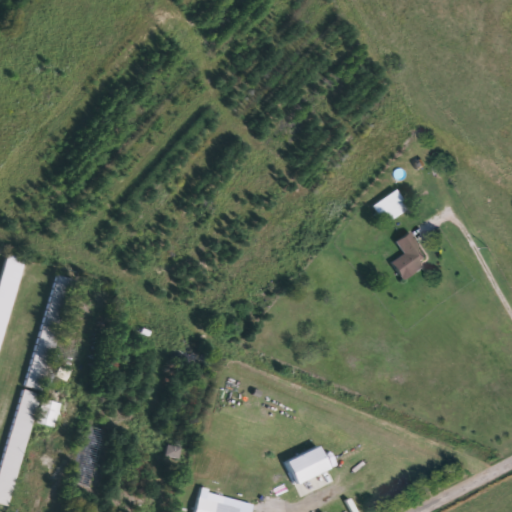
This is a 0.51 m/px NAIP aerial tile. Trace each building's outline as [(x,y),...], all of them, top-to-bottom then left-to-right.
[(407,207),(384,225),(371,206),(394,189),(407,207)] [(401,280),(390,262),(403,255),(395,241),(410,232),(428,263),(401,280)] [(0,341),(0,276),(7,254),(23,259),(0,341)] [(74,280),(41,391),(23,386),(57,275),(74,280)] [(57,377),(68,382),(73,372),(61,367),(57,377)] [(6,507),(0,504),(0,465),(23,390),(40,395),(6,507)] [(58,405),(52,427),(35,422),(42,400),(58,405)] [(289,462),(299,485),(333,470),(322,447),(289,462)] [(194,511),(197,498),(205,499),(206,492),(222,496),(220,504),(238,508),(237,511),(194,511)]
